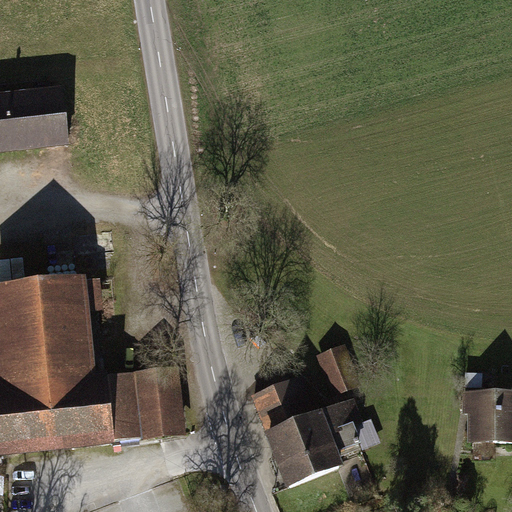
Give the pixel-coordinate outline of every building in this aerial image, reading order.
[(0,95),(0,152),(72,145),(66,88),(0,95)] [(0,396),(0,456),(186,436),(179,376),(98,385),(90,314),(104,313),(101,284),(0,295),(0,316),(9,395),(0,396)] [(348,348),(320,358),(334,400),(363,390),(348,348)] [(304,382),(256,401),(292,490),(346,468),(340,452),(360,444),(353,427),(362,424),(355,406),(320,420),(304,382)] [(511,451),(511,398),(471,398),(471,451),(511,451)]
